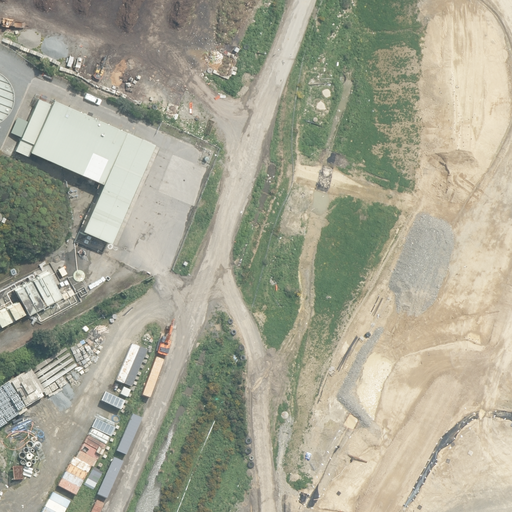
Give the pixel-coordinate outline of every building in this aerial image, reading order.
[(54,39),(50,51),(66,56),(70,43),(54,39)] [(112,64),(115,54),(99,49),(96,59),(112,64)] [(0,115),(1,115),(4,112),(6,109),(7,106),(8,102),(9,99),(9,95),(9,92),(9,88),(7,85),(6,81),(4,78),(2,75),(0,73),(0,115)] [(49,103),(37,98),(26,121),(17,117),(10,133),(20,137),(14,151),(27,156),(29,151),(100,183),(80,230),(108,242),(151,144),(50,99),(49,103)] [(57,269),(61,276),(66,272),(62,265),(57,269)] [(0,309),(0,325),(35,308),(37,312),(53,304),(50,299),(60,294),(48,271),(14,289),(15,291),(11,293),(15,302),(0,309)] [(66,359),(58,349),(47,358),(55,368),(66,359)]
